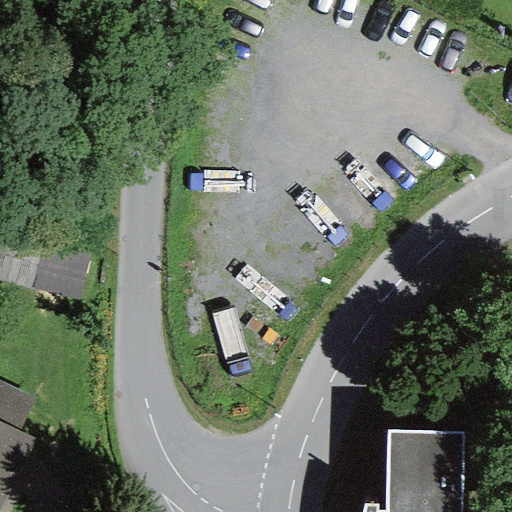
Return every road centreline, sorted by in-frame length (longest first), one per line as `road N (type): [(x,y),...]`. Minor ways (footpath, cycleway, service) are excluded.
road 1 (residential): [(153,0),(131,362),(176,493),(254,511)]
road 2 (residential): [(287,511),(309,424),(355,337),(425,259),(511,193)]
